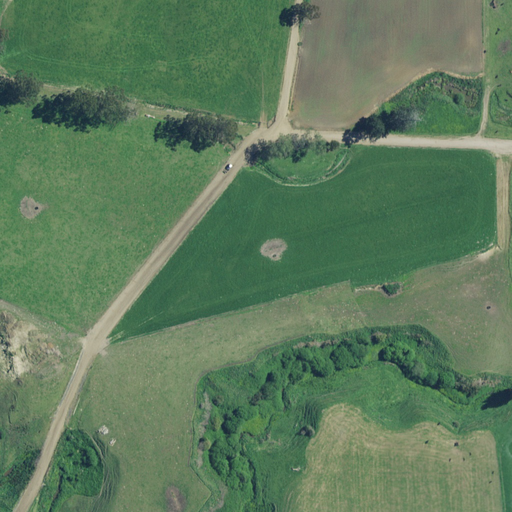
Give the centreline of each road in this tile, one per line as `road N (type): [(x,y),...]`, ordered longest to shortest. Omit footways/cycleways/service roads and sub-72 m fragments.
road 1 (track): [(20,511),(103,331),(260,140),(285,128),(511,146)]
road 2 (unclassified): [(305,0),(285,128)]
